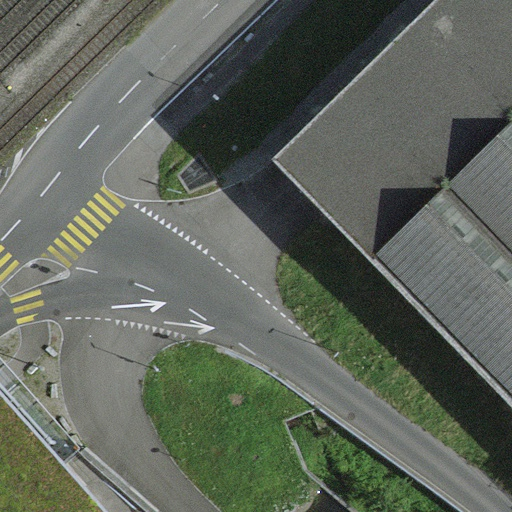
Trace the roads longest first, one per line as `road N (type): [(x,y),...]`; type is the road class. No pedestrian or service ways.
road 1 (unclassified): [(50,185),(306,363),(496,511)]
road 2 (unclassified): [(226,0),(50,185)]
